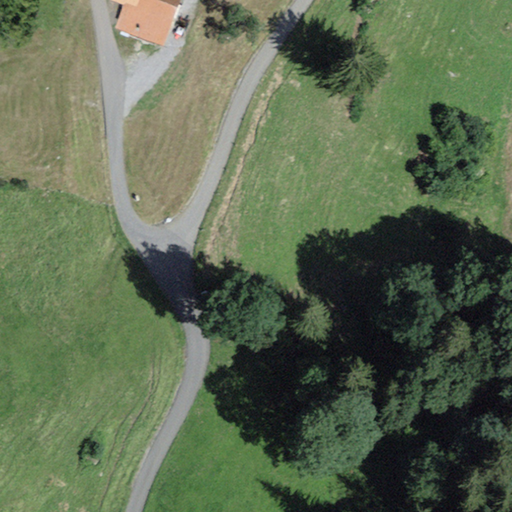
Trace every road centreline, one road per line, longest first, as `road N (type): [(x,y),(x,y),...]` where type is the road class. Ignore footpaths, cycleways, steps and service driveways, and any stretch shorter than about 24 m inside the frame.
road 1 (residential): [(304,0),(249,82),(198,207),(157,257)]
road 2 (residential): [(157,257),(187,303),(198,347),(133,511)]
road 3 (residential): [(157,257),(129,223),(119,191),(98,0)]
